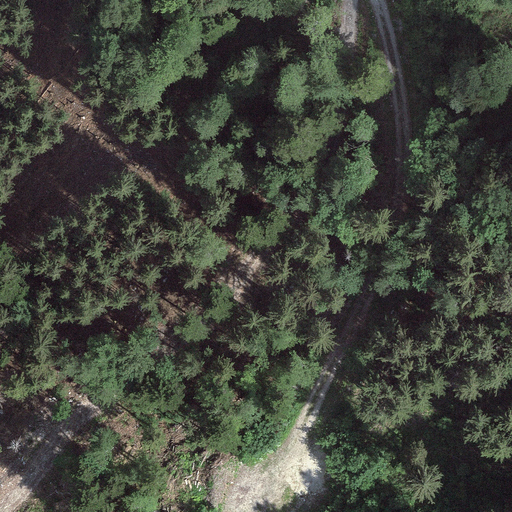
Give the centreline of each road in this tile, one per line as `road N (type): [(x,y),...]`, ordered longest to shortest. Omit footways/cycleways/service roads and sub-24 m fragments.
road 1 (track): [(0,509),(74,421),(211,304),(303,196),(337,97),(350,0)]
road 2 (track): [(277,504),(305,404),(368,285),(395,210),(401,148),(392,72),(369,0)]
